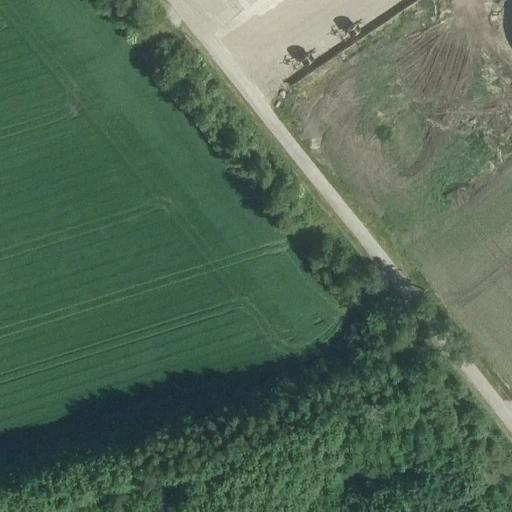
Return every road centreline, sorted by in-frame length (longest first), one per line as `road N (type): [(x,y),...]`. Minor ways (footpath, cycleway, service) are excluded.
road 1 (track): [(244,85),(511,424)]
road 2 (track): [(357,511),(511,460)]
